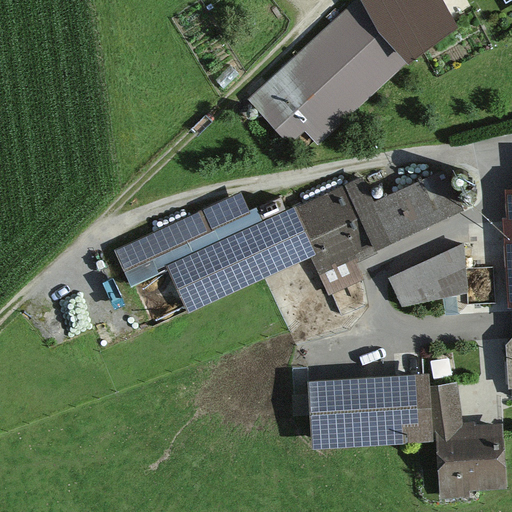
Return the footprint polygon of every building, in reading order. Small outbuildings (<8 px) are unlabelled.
[(437,0),(391,0),(416,41),(450,22),(437,0)] [(361,1),(251,107),(292,151),(308,136),(318,147),(414,55),(361,1)] [(358,177),(167,271),(187,311),(318,247),(333,279),(455,220),(434,178),(373,207),(358,177)] [(239,198),(119,254),(127,271),(247,215),(239,198)] [(464,246),(391,278),(405,307),(466,290),(464,246)] [(428,373),(301,380),(305,448),(434,441),(437,500),(504,497),(500,437),(455,439),(452,387),(429,388),(428,373)]
